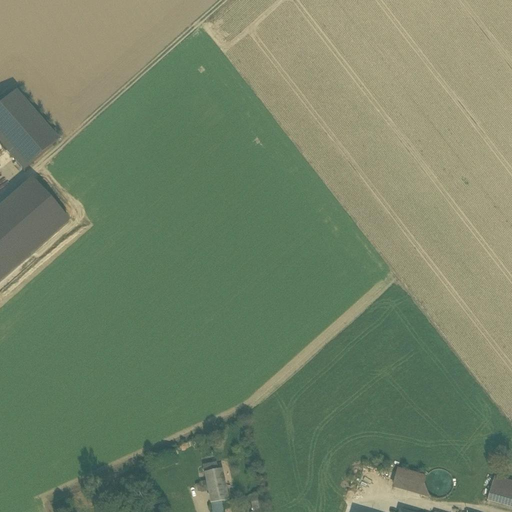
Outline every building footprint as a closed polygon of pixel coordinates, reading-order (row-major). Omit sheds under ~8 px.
[(16,94),(0,107),(0,145),(23,172),(57,142),(16,94)] [(31,181),(0,208),(0,283),(68,224),(31,181)] [(393,490),(420,497),(423,486),(425,478),(399,470),(393,490)] [(445,471),(437,470),(430,472),(425,478),(424,486),(427,493),(433,497),(440,499),(447,496),(452,490),(453,483),(451,476),(445,471)] [(205,474),(211,504),(222,503),(229,502),(223,471),(205,474)] [(511,483),(494,478),(492,485),(511,490),(511,483)] [(511,509),(511,490),(492,485),(487,502),(511,509)] [(425,487),(423,486),(420,497),(429,500),(429,497),(425,487)] [(265,511),(264,510),(265,510),(261,494),(249,497),(253,511),(265,511)] [(211,504),(212,511),(223,511),(222,503),(211,504)]
